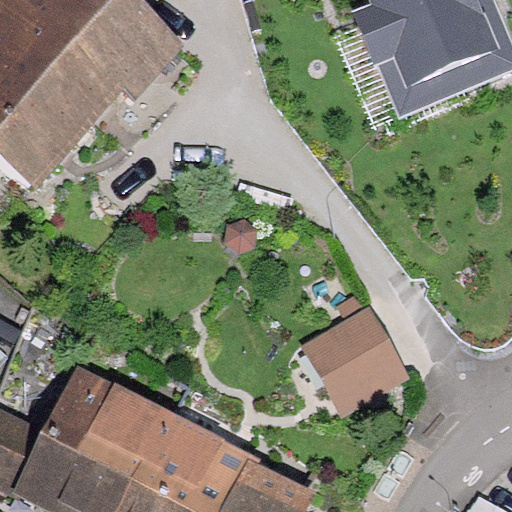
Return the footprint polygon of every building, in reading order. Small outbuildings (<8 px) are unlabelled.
[(153,0),(0,0),(0,165),(25,185),(107,82),(131,102),(181,40),(149,6),(153,0)] [(400,118),(511,70),(511,51),(490,0),(369,0),(373,9),(357,16),(400,118)] [(365,308),(296,343),(332,415),(401,380),(365,308)] [(0,410),(0,493),(39,511),(148,511),(190,426),(79,373),(50,434),(0,410)] [(262,460),(190,426),(148,511),(309,511),(316,499),(257,470),(262,460)] [(511,511),(511,506),(476,484),(458,511),(511,511)]
